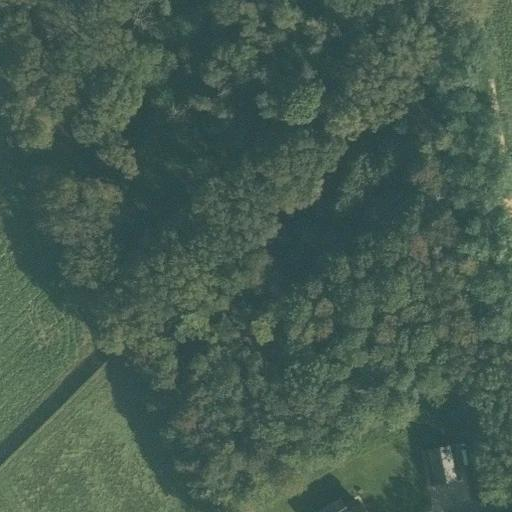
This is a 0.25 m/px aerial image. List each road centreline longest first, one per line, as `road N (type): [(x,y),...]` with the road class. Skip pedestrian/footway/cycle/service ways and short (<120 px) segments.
road 1 (track): [(103,341),(445,0)]
road 2 (track): [(472,0),(511,226)]
